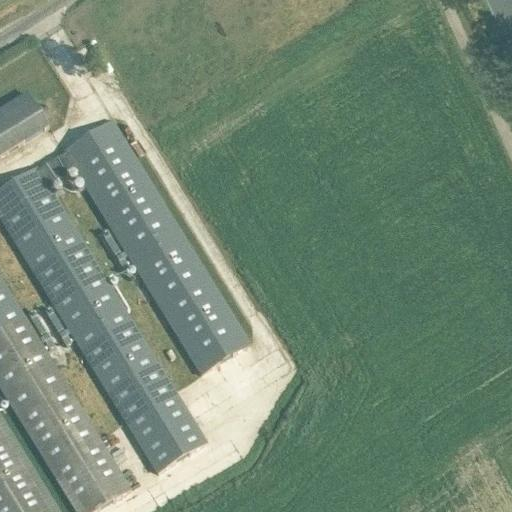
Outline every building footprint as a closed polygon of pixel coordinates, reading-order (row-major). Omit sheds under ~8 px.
[(511,0),(490,0),(511,47),(511,0)] [(28,96),(0,112),(0,160),(49,130),(28,96)] [(112,125),(64,154),(65,156),(75,173),(202,378),(250,348),(112,125)] [(36,171),(0,193),(0,220),(126,425),(157,475),(206,445),(174,395),(48,190),(75,173),(65,156),(37,173),(36,171)] [(0,390),(74,511),(98,511),(130,493),(0,281),(0,390)] [(0,511),(59,511),(0,415),(0,511)]
